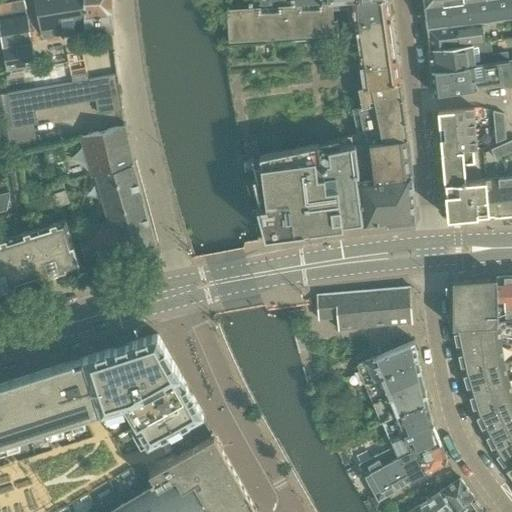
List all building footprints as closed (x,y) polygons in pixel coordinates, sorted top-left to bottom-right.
[(0,0),(0,41),(1,45),(2,45),(31,39),(26,14),(25,10),(23,0),(0,0)] [(34,0),(40,30),(43,37),(85,30),(85,36),(112,32),(109,0),(34,0)] [(331,10),(353,9),(352,0),(337,0),(331,0),(331,4),(310,5),(312,36),(318,35),(318,39),(338,38),(337,20),(332,20),(331,10)] [(354,24),(354,26),(390,21),(387,0),(352,0),(353,9),(353,13),(353,18),(348,19),(349,25),(354,24)] [(424,12),(429,51),(484,42),(483,33),(500,30),(499,20),(511,18),(511,0),(476,0),(423,7),(424,12)] [(305,36),(312,36),(310,5),(289,7),(291,41),(305,40),(305,36)] [(278,41),(291,41),(289,7),(269,8),(271,38),(277,38),(278,41)] [(264,39),(271,38),(269,8),(248,9),(251,43),(265,42),(264,39)] [(237,44),(251,43),(248,9),(227,10),(229,41),(237,40),(237,44)] [(351,39),(353,50),(394,45),(390,21),(354,26),(356,39),(351,39)] [(2,45),(2,47),(6,69),(35,63),(31,39),(2,45)] [(429,51),(431,72),(507,61),(507,54),(491,56),(489,42),(484,42),(429,51)] [(358,88),(399,83),(398,73),(394,45),(353,50),(353,53),(358,52),(361,74),(362,79),(363,87),(358,88)] [(511,60),(507,61),(431,72),(433,94),(467,89),(511,82),(511,60)] [(93,80),(97,100),(99,114),(121,110),(116,75),(93,80)] [(97,100),(93,80),(7,94),(12,128),(37,124),(35,110),(97,100)] [(355,180),(362,221),(363,224),(388,221),(388,224),(414,221),(413,189),(412,189),(406,138),(407,138),(406,136),(406,137),(401,99),(401,97),(399,83),(358,88),(361,102),(353,104),(354,108),(352,108),(352,109),(354,117),(354,118),(356,125),(355,126),(356,127),(356,126),(358,134),(357,134),(359,143),(365,142),(372,177),(355,180)] [(5,93),(0,94),(0,113),(5,144),(14,143),(5,93)] [(437,111),(439,132),(475,129),(473,108),(437,111)] [(493,111),(494,127),(504,126),(503,114),(493,111)] [(96,175),(105,212),(143,204),(132,165),(125,133),(124,125),(91,132),(91,134),(80,137),(91,176),(96,175)] [(504,126),(494,127),(495,143),(505,139),(504,126)] [(444,178),(444,185),(466,182),(464,165),(474,164),(473,150),(477,150),(475,129),(439,132),(443,179),(444,178)] [(342,224),(362,221),(355,180),(372,177),(365,142),(359,143),(357,134),(326,141),(329,161),(322,162),(317,143),(259,155),(251,157),(256,176),(252,177),(260,205),(256,206),(264,237),(325,229),(343,226),(342,224)] [(256,142),(244,143),(245,156),(258,155),(256,142)] [(508,153),(504,144),(491,150),(495,158),(508,153)] [(9,165),(13,190),(21,189),(17,164),(9,165)] [(497,178),(486,179),(489,214),(508,213),(505,177),(497,178)] [(466,182),(444,185),(445,189),(444,189),(447,218),(489,214),(486,179),(466,182)] [(63,183),(51,187),(54,193),(58,192),(65,190),(63,183)] [(65,190),(58,192),(54,193),(25,202),(25,203),(24,203),(28,216),(69,203),(65,190)] [(0,195),(0,211),(4,210),(6,209),(10,199),(9,193),(0,195)] [(143,204),(105,212),(109,225),(77,233),(84,260),(115,251),(116,253),(153,243),(143,204)] [(29,230),(15,235),(30,281),(49,275),(43,257),(53,254),(59,272),(80,265),(65,219),(49,224),(50,229),(31,235),(29,230)] [(30,281),(15,235),(0,239),(0,244),(0,245),(0,271),(3,270),(9,288),(30,281)] [(265,305),(268,309),(285,306),(303,304),(280,242),(241,249),(263,305),(265,305)] [(505,318),(511,317),(511,276),(496,277),(496,300),(504,300),(505,318)] [(496,300),(496,277),(461,280),(461,279),(457,280),(452,280),(452,285),(452,290),(452,327),(497,324),(496,300)] [(411,323),(410,286),(409,287),(409,286),(384,288),(316,294),(316,295),(317,299),(317,305),(318,319),(337,317),(338,330),(373,327),(387,325),(411,323)] [(452,327),(457,352),(500,345),(498,326),(497,324),(452,327)] [(0,385),(0,511),(94,511),(147,481),(144,475),(158,467),(147,448),(203,416),(156,335),(0,385)] [(381,421),(392,447),(402,442),(409,454),(417,450),(428,472),(444,463),(446,458),(433,427),(432,420),(414,341),(373,358),(373,356),(370,357),(371,359),(357,365),(381,421)] [(457,352),(462,371),(503,363),(500,345),(457,352)] [(462,371),(468,392),(508,381),(503,363),(462,371)] [(468,392),(474,413),(511,398),(511,393),(508,381),(468,392)] [(511,398),(474,413),(484,433),(511,419),(511,398)] [(511,419),(484,433),(493,452),(511,441),(511,419)] [(144,475),(147,481),(94,511),(253,511),(255,511),(211,439),(209,435),(158,467),(144,475)] [(511,441),(493,452),(507,472),(511,468),(511,441)] [(402,442),(392,447),(411,481),(428,472),(417,450),(409,454),(402,442)] [(392,447),(378,455),(396,490),(411,481),(392,447)] [(338,453),(344,466),(351,463),(344,450),(338,453)] [(396,490),(378,455),(360,465),(378,499),(396,490)] [(452,511),(473,496),(460,478),(439,492),(452,511)] [(439,492),(420,505),(424,511),(450,511),(452,511),(439,492)] [(475,511),(482,508),(473,496),(452,511),(450,511),(475,511)]
